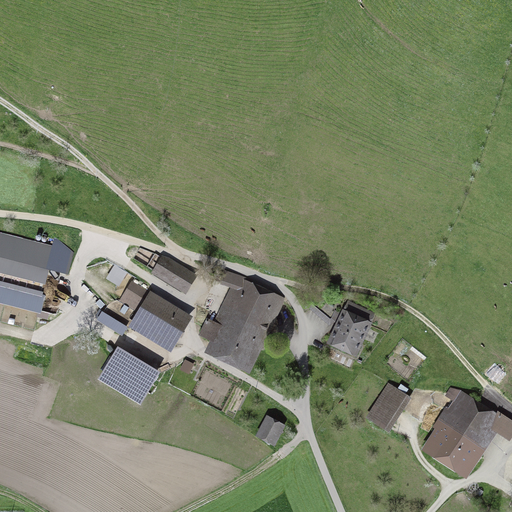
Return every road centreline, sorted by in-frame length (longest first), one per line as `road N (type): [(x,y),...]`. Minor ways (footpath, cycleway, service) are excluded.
road 1 (track): [(191,302),(136,270),(102,231),(74,281),(84,310),(118,340),(166,358),(195,351)]
road 2 (track): [(511,409),(409,308),(361,290),(274,282)]
road 3 (track): [(0,100),(71,149),(177,254)]
road 4 (track): [(306,410),(195,351),(191,302),(209,262)]
road 5 (track): [(449,488),(415,448),(418,402),(453,385),(491,392)]
